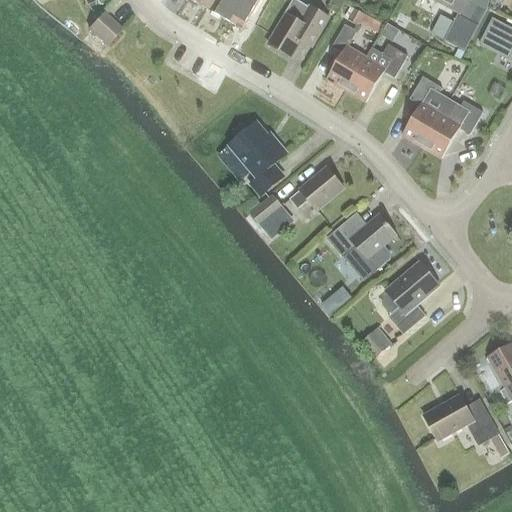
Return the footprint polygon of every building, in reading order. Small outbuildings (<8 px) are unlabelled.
[(189,0),(204,8),(208,0),(189,0)] [(208,0),(204,8),(222,19),(233,0),(208,0)] [(233,0),(222,19),(241,30),(258,0),(233,0)] [(334,0),(330,0),(326,9),(335,14),(341,4),(334,0)] [(482,0),(432,0),(459,13),(449,35),(462,41),(479,8),(482,0)] [(315,41),(329,19),(309,7),(300,23),(286,15),(268,46),(290,59),(305,35),(315,41)] [(384,26),(353,10),(347,21),(359,27),(360,26),(379,36),(384,26)] [(105,47),(120,31),(103,14),(88,30),(105,47)] [(511,30),(492,20),(479,45),(480,45),(486,35),(511,48),(511,30)] [(346,92),(366,59),(348,48),(357,33),(345,25),(332,48),(342,54),(326,80),(346,92)] [(377,65),(366,59),(346,92),(366,104),(384,73),(394,80),(407,57),(388,46),(377,65)] [(460,61),(464,53),(458,50),(454,57),(460,61)] [(421,149),(441,115),(431,108),(442,89),(423,78),(409,100),(420,106),(402,137),(421,149)] [(452,121),(441,115),(421,149),(441,160),(459,130),(469,136),(483,113),(463,102),(452,121)] [(273,166),(286,155),(274,141),(272,143),(256,124),(229,146),(257,179),(250,184),(261,197),(283,178),(273,166)] [(343,189),(327,169),(299,192),(289,201),(297,210),(307,202),(316,212),(343,189)] [(258,204),(246,190),(234,199),(247,214),(258,204)] [(283,209),(271,195),(248,215),(260,229),(283,209)] [(396,236),(379,216),(358,233),(348,221),(327,239),(342,258),(355,247),(376,271),(389,260),(390,255),(383,246),(396,236)] [(438,287),(419,264),(386,292),(399,308),(388,318),(403,335),(425,317),(416,306),(438,287)] [(342,306),(351,298),(343,289),(334,296),(342,306)] [(387,349),(374,332),(362,341),(376,358),(387,349)] [(511,346),(511,345),(488,358),(505,388),(500,392),(507,405),(511,401),(511,346)] [(459,397),(423,417),(437,441),(466,425),(478,446),(490,439),(498,435),(482,407),(469,414),(459,397)] [(498,435),(490,439),(501,459),(508,455),(498,435)]
